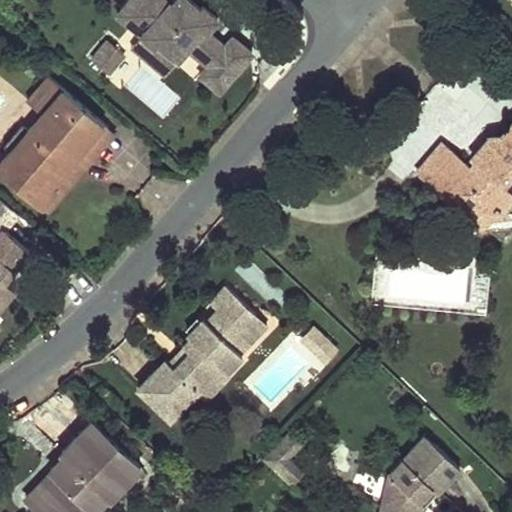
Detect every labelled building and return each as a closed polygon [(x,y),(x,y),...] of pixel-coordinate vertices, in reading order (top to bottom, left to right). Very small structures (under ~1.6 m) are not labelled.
[(127,0),(116,14),(140,34),(161,52),(165,47),(179,59),(188,47),(208,63),(199,73),(219,90),(253,51),(233,34),(225,43),(208,29),(217,17),(202,4),(198,8),(188,0),(170,0),(169,1),(167,0),(127,0)] [(140,34),(131,45),(165,75),(179,59),(165,47),(161,52),(140,34)] [(124,55),(104,39),(89,58),(109,74),(124,55)] [(8,148),(0,157),(0,170),(40,205),(69,171),(64,168),(82,147),(86,150),(108,125),(47,73),(40,81),(47,88),(33,103),(41,110),(27,126),(24,123),(5,145),(8,148)] [(47,88),(40,81),(26,97),(33,103),(47,88)] [(469,162),(441,139),(416,167),(460,205),(466,198),(483,212),(507,185),(511,188),(511,124),(503,135),(492,135),(492,150),(481,162),(474,157),(469,162)] [(69,171),(40,205),(49,213),(118,133),(108,125),(86,150),(82,147),(64,168),(69,171)] [(474,157),(481,162),(492,150),(492,135),(473,156),(474,157)] [(466,198),(460,205),(492,232),(511,207),(511,188),(507,185),(483,212),(466,198)] [(16,212),(0,198),(0,303),(14,287),(4,279),(0,276),(0,272),(6,265),(12,269),(27,249),(2,229),(16,212)] [(254,243),(266,230),(245,210),(233,223),(254,243)] [(6,265),(0,272),(0,276),(4,279),(12,269),(6,265)] [(163,357),(137,385),(169,416),(196,390),(205,398),(246,356),(243,354),(253,343),(251,341),(240,331),(257,313),(226,283),(209,301),(218,309),(207,320),(203,316),(186,334),(189,338),(180,348),(185,353),(175,362),(170,357),(167,361),(163,357)] [(257,313),(240,331),(251,341),(269,324),(257,313)] [(314,327),(303,338),(315,349),(325,338),(314,327)] [(325,338),(315,349),(327,361),(338,351),(325,338)] [(180,348),(170,357),(175,362),(185,353),(180,348)] [(108,495),(138,462),(89,417),(58,449),(67,458),(54,472),(52,470),(27,498),(41,511),(88,511),(106,494),(108,495)] [(435,493),(458,468),(422,434),(388,469),(379,509),(393,511),(412,511),(416,500),(428,487),(435,493)] [(288,484),(307,466),(281,440),(263,458),(288,484)] [(49,467),(23,494),(27,498),(52,470),(54,472),(67,458),(58,449),(45,463),(49,467)] [(412,511),(393,511),(379,509),(377,511),(421,511),(423,506),(435,493),(428,487),(416,500),(412,511)]
